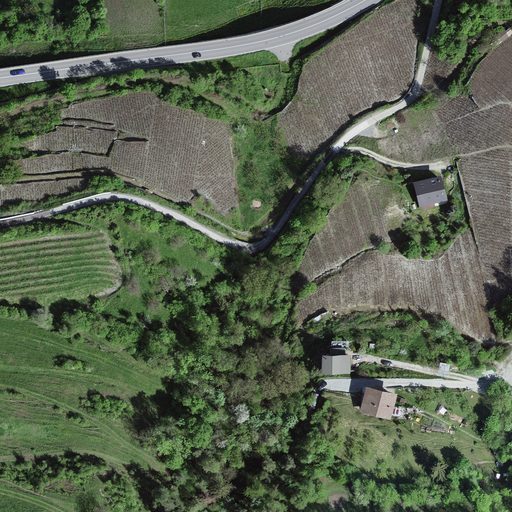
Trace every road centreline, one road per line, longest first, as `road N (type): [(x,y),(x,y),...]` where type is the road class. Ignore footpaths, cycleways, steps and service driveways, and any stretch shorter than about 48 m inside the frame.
road 1 (residential): [(438,0),(413,96),(346,137),(263,244),(238,245),(122,196),(0,224)]
road 2 (secondary): [(0,78),(258,42),(365,0)]
road 3 (track): [(0,303),(109,293),(119,281),(113,240)]
road 4 (track): [(362,360),(491,385),(511,381)]
road 5 (track): [(412,97),(455,75),(484,33),(511,24)]
